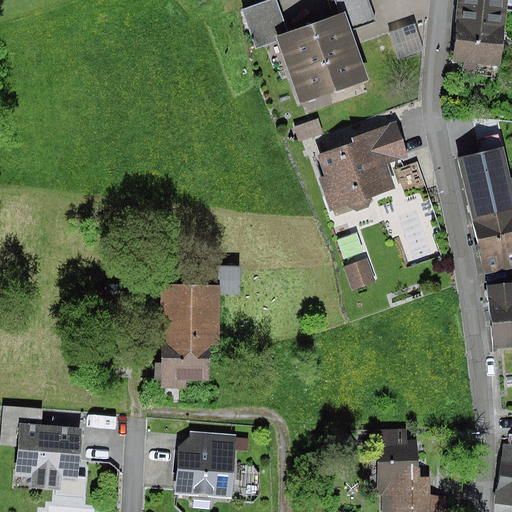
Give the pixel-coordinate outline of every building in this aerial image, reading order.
[(275,36),(287,32),(275,0),(272,0),(242,10),(254,43),(275,36)] [(339,0),(344,13),(351,30),(376,21),(368,0),(339,0)] [(457,0),(455,21),(458,21),(505,26),(507,0),(457,0)] [(344,13),(312,24),(335,90),(368,79),(351,30),(344,13)] [(505,26),(458,21),(454,63),(463,64),(462,73),(474,75),(475,63),(501,65),(505,26)] [(287,32),(275,36),(298,103),(335,90),(312,24),(287,32)] [(414,25),(390,33),(398,59),(423,50),(414,25)] [(318,120),(294,128),(298,142),(322,134),(318,120)] [(354,143),(318,156),(325,176),(319,178),(331,212),(348,206),(349,209),(357,211),(369,207),(373,201),(372,198),(395,190),(386,164),(407,157),(396,124),(352,139),(354,143)] [(511,187),(503,149),(459,159),(486,275),(511,268),(511,187)] [(367,259),(345,268),(354,290),(375,282),(367,259)] [(242,266),(162,265),(161,362),(154,362),(154,380),(162,380),(161,388),(185,389),(185,380),(208,380),(209,343),(218,343),(219,295),(241,295),(242,266)] [(511,283),(488,286),(494,350),(511,347),(511,283)] [(129,290),(95,291),(96,325),(130,325),(129,290)] [(18,423),(42,425),(43,410),(2,407),(0,429),(0,446),(16,447),(18,423)] [(42,425),(18,423),(16,447),(14,475),(31,476),(30,487),(62,490),(63,476),(80,477),(85,428),(42,425)] [(406,429),(377,430),(377,494),(382,494),(382,511),(445,511),(445,497),(430,495),(430,478),(419,478),(416,440),(406,441),(406,429)] [(236,436),(191,433),(190,437),(178,448),(174,493),(231,498),(236,436)] [(511,445),(504,445),(496,505),(511,506),(511,445)]
